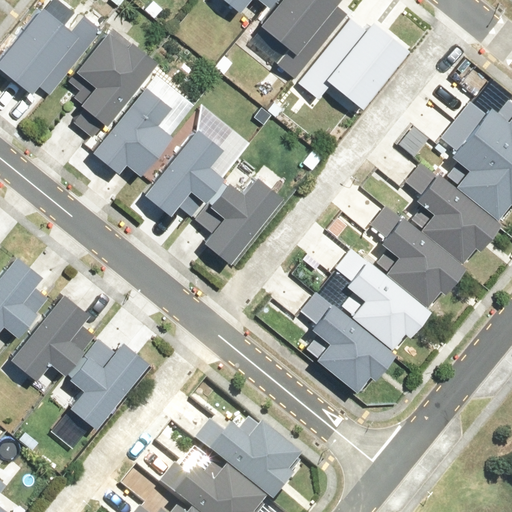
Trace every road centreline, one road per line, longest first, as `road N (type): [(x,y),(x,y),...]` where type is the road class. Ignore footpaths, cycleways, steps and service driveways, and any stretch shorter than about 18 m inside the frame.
road 1 (residential): [(206,327),(465,11)]
road 2 (residential): [(0,156),(206,327)]
road 3 (residential): [(54,511),(206,327)]
road 4 (residential): [(206,327),(387,477)]
road 5 (residential): [(387,477),(511,316)]
